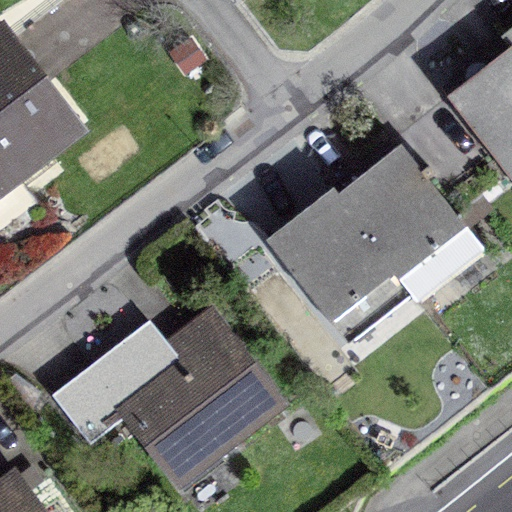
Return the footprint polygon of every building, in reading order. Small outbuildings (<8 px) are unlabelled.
[(511,45),(511,26),(503,34),(511,45)] [(0,191),(19,177),(11,166),(74,118),(11,36),(0,44),(0,191)] [(467,79),(447,95),(511,177),(511,45),(485,65),(483,62),(473,62),(468,67),(465,76),(467,79)] [(412,291),(417,298),(482,247),(401,144),(336,195),(412,291)] [(267,239),(348,341),(412,291),(336,195),(331,189),(267,239)] [(149,320),(53,394),(90,442),(127,414),(185,488),(222,459),(215,450),(280,400),(213,314),(171,347),(149,320)] [(0,511),(42,511),(15,475),(0,486),(0,511)]
